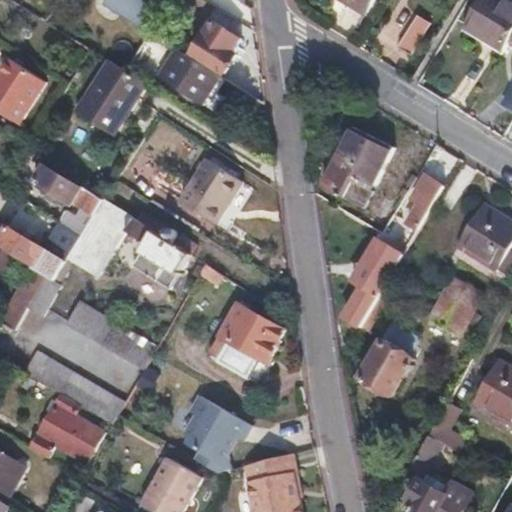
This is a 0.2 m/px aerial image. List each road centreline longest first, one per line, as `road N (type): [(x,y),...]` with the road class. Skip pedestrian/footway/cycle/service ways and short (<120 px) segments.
road 1 (residential): [(276,29),(316,363),(346,511)]
road 2 (residential): [(276,29),(289,29),(511,165)]
